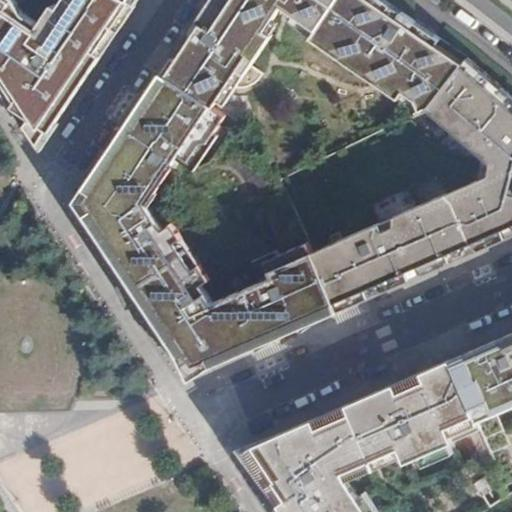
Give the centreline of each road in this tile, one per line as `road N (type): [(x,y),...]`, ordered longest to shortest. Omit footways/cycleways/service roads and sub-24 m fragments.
road 1 (residential): [(194,422),(51,200),(59,169),(173,0)]
road 2 (unknown): [(264,67),(309,115),(264,201),(248,207),(235,203),(128,67)]
road 3 (residential): [(194,422),(511,284)]
